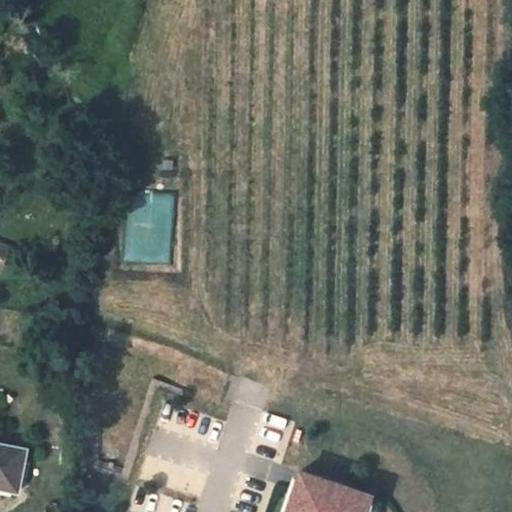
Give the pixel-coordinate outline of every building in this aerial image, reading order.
[(170,262),(171,192),(128,192),(127,261),(170,262)] [(0,240),(0,265),(4,267),(9,243),(0,240)] [(45,335),(46,324),(36,323),(34,333),(45,335)] [(0,444),(0,488),(17,492),(26,450),(0,444)] [(366,511),(372,496),(300,472),(287,511),(366,511)]
